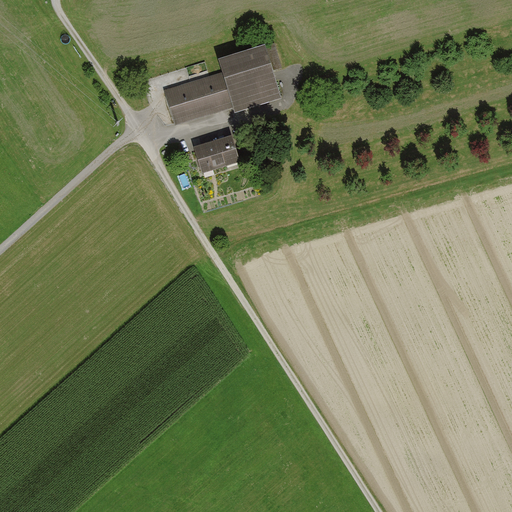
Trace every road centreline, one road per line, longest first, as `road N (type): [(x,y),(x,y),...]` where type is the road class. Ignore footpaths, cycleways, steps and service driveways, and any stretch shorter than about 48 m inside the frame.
road 1 (track): [(380,511),(54,0)]
road 2 (track): [(291,65),(288,105),(171,135),(140,130),(0,253)]
